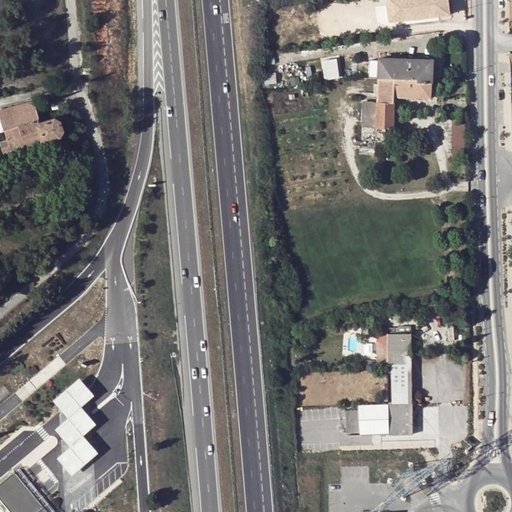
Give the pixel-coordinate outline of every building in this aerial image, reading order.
[(395,0),(386,0),(387,13),(397,12),(395,0)] [(405,0),(395,0),(397,12),(408,11),(405,0)] [(339,56),(323,59),(327,80),(343,76),(339,56)] [(370,59),(369,77),(378,78),(417,79),(417,81),(432,81),(432,60),(379,57),(379,59),(370,59)] [(275,73),(265,75),(266,83),(276,82),(275,73)] [(431,97),(432,81),(417,81),(417,79),(378,78),(377,101),(363,101),(363,109),(377,109),(376,127),(375,155),(382,155),(383,155),(383,141),(393,141),(395,96),(431,97)] [(0,122),(2,130),(36,121),(31,102),(0,110),(0,122)] [(377,109),(363,109),(362,127),(376,127),(377,109)] [(37,125),(36,121),(2,130),(5,140),(0,142),(0,146),(2,155),(44,144),(43,142),(57,138),(61,131),(59,121),(53,120),(37,125)] [(465,120),(451,120),(452,158),(465,158),(465,120)] [(399,145),(390,145),(389,161),(398,161),(399,145)] [(389,334),(389,366),(412,366),(412,348),(417,347),(417,339),(411,340),(411,327),(402,328),(402,334),(389,334)] [(389,334),(376,334),(376,363),(389,363),(389,334)] [(412,366),(389,366),(389,401),(380,401),(380,407),(383,407),(390,406),(400,406),(412,406),(412,366)] [(79,380),(52,402),(68,420),(54,431),(67,446),(69,449),(56,460),(72,478),(98,455),(83,438),(96,426),(93,423),(81,409),(94,398),(79,380)] [(400,406),(390,406),(383,407),(383,416),(389,416),(389,432),(389,436),(405,436),(412,429),(412,406),(400,406)] [(370,407),(356,407),(356,419),(370,418),(370,416),(370,407)] [(380,407),(370,407),(370,416),(372,416),(372,432),(389,432),(389,416),(383,416),(383,407),(380,407)] [(18,470),(14,474),(43,509),(47,506),(18,470)] [(39,511),(43,509),(14,474),(0,484),(0,504),(6,511),(39,511)]
